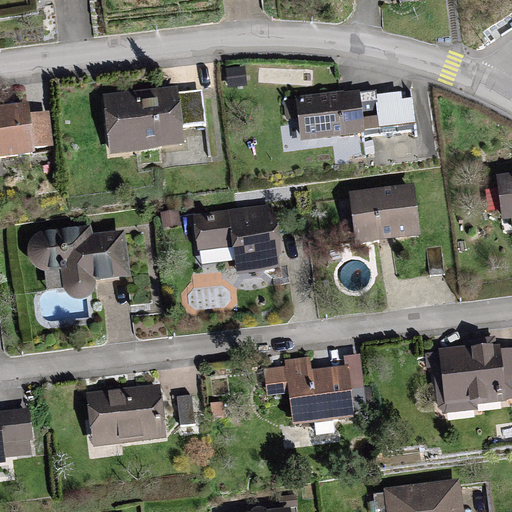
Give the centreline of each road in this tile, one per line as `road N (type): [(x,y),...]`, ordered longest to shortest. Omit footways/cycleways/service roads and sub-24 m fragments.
road 1 (residential): [(0,383),(511,311)]
road 2 (residential): [(499,87),(367,45),(290,34),(195,37),(0,63)]
